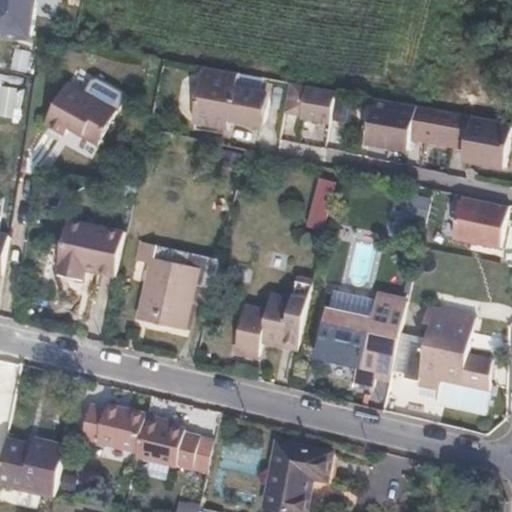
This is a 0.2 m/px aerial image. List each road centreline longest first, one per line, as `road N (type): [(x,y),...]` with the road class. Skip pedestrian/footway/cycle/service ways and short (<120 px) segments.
road 1 (residential): [(0,339),(511,460)]
road 2 (unknown): [(511,187),(340,161)]
